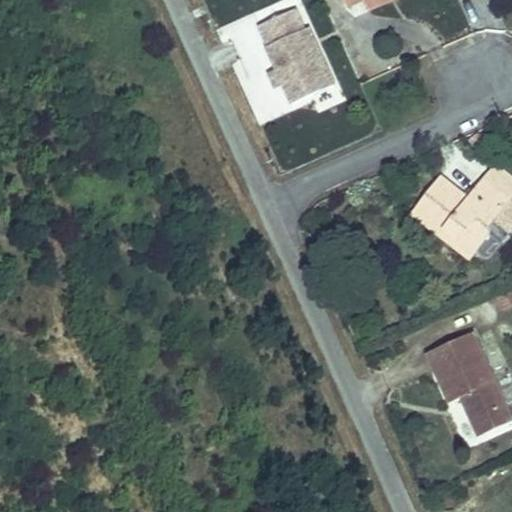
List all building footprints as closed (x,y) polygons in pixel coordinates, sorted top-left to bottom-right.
[(361,0),(366,10),(388,0),(361,0)] [(299,9),(260,27),(279,70),(269,74),(276,89),(283,86),(291,106),(339,85),(313,27),(307,29),(299,9)] [(511,182),(491,167),(480,182),(508,203),(511,197),(511,182)] [(508,203),(480,182),(466,200),(444,182),(441,185),(436,181),(409,215),(431,233),(442,231),(475,256),(490,234),(487,231),(508,203)] [(511,296),(500,297),(503,336),(511,334),(511,296)] [(469,333),(426,352),(448,399),(458,395),(475,434),(506,418),(469,333)]
